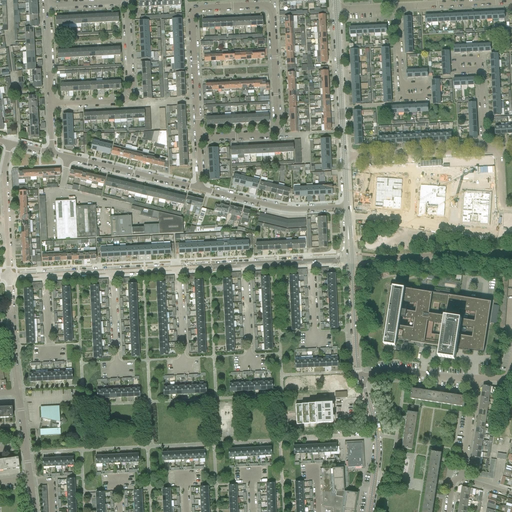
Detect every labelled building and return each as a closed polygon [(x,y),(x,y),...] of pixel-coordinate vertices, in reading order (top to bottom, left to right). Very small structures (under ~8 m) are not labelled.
[(146,59),(146,63),(149,63),(152,62),(151,59),(150,59),(150,52),(141,53),(141,58),(141,59),(146,59)] [(287,65),(287,69),(296,68),(295,58),(293,58),(286,59),(286,65),(287,65)] [(173,73),(175,73),(183,73),(183,70),(183,64),(184,64),(183,64),(183,63),(174,64),(175,70),(173,71),(173,73)] [(287,73),(287,79),(294,79),(296,78),(296,68),(287,69),(287,73)] [(265,81),(259,81),(259,88),(260,92),(261,92),(262,91),(266,91),(269,91),(268,84),(265,84),(265,81)] [(157,143),(160,131),(154,132),(151,142),(157,143)] [(147,132),(145,140),(151,142),(154,132),(147,132)] [(64,146),(64,147),(65,147),(65,149),(73,151),(73,146),(73,140),(64,140),(64,146)] [(96,151),(97,151),(99,143),(93,141),(91,150),(96,151)] [(103,152),(103,153),(105,144),(99,143),(97,151),(102,152),(102,153),(103,152)] [(105,144),(103,153),(108,154),(109,154),(111,146),(105,144)] [(112,150),(111,154),(117,156),(119,147),(113,145),(112,150)] [(125,148),(123,157),(128,159),(131,146),(126,145),(125,148)] [(131,146),(128,159),(134,160),(136,151),(137,148),(131,146)] [(119,147),(117,156),(123,157),(125,148),(119,147)] [(136,151),(134,160),(140,161),(142,152),(136,151)] [(142,152),(140,161),(146,163),(148,154),(142,152)] [(148,154),(146,163),(152,164),(153,158),(154,155),(148,154)] [(159,159),(157,166),(163,167),(168,168),(167,163),(167,161),(167,159),(167,158),(162,157),(160,156),(159,159)] [(422,171),(471,167),(471,172),(474,172),(474,166),(471,167),(470,159),(422,162),(422,171)] [(69,176),(68,178),(74,180),(74,177),(76,171),(70,169),(69,176)] [(240,177),(238,185),(244,186),(244,187),(244,186),(245,186),(247,178),(247,175),(241,174),(240,177)] [(238,185),(240,177),(234,175),(232,183),(238,185),(237,185),(238,185)] [(105,186),(111,188),(113,180),(107,178),(105,186)] [(250,188),(251,188),(253,179),(247,178),(245,186),(250,188)] [(377,178),(375,208),(400,209),(402,180),(377,178)] [(253,179),(251,188),(256,189),(256,190),(256,189),(257,189),(259,181),(253,179)] [(258,190),(264,191),(266,183),(267,181),(261,180),(258,190)] [(135,193),(134,196),(140,198),(141,195),(143,187),(137,185),(135,193)] [(331,186),(325,186),(325,195),(331,195),(332,195),(332,194),(336,194),(335,186),(331,186)] [(421,186),(419,215),(444,217),(446,187),(421,186)] [(465,193),(463,222),(488,224),(490,195),(465,193)] [(171,202),(170,205),(177,207),(177,203),(179,196),(173,194),(171,202)] [(179,196),(177,203),(183,205),(185,197),(179,196)] [(203,200),(198,199),(194,212),(194,214),(198,215),(201,208),(203,200)] [(75,207),(76,207),(75,201),(55,202),(57,240),(77,239),(75,207)] [(218,212),(217,217),(220,218),(223,205),(220,204),(220,205),(215,204),(214,211),(218,212)] [(223,205),(220,218),(226,219),(227,214),(227,213),(228,211),(229,206),(223,205)] [(95,206),(76,207),(75,207),(77,239),(97,238),(95,206)] [(153,211),(132,206),(131,210),(140,212),(140,215),(152,218),(153,211)] [(233,221),(231,225),(234,225),(235,222),(237,216),(240,217),(240,216),(240,214),(241,209),(236,208),(233,221)] [(240,223),(244,224),(244,222),(248,223),(249,219),(247,219),(249,211),(243,210),(240,223)] [(159,212),(158,215),(159,220),(159,224),(159,234),(183,233),(182,218),(159,212)] [(132,236),(132,228),(131,216),(110,217),(111,237),(132,236)] [(159,224),(144,225),(144,227),(144,235),(159,234),(159,224)] [(144,227),(132,228),(132,236),(144,235),(144,227)] [(248,241),(242,242),(242,250),(248,250),(248,246),(252,245),(251,236),(248,236),(248,241)] [(169,245),(163,245),(164,254),(170,254),(170,249),(173,249),(173,243),(169,244),(169,245)] [(185,253),(184,244),(178,245),(178,243),(175,243),(175,249),(178,249),(178,253),(185,253)] [(100,247),(97,247),(97,248),(97,253),(101,253),(101,257),(107,257),(107,248),(100,248),(100,247)] [(405,289),(389,286),(386,312),(382,337),(385,337),(384,345),(396,347),(397,340),(398,337),(415,340),(421,341),(420,344),(424,344),(424,343),(440,346),(439,358),(455,360),(457,350),(457,348),(470,350),(484,352),(487,331),(492,302),(478,300),(462,297),(419,291),(405,289)] [(342,403),(351,403),(351,389),(342,389),(342,381),(323,381),(324,400),(328,400),(328,399),(334,398),(333,395),(342,395),(342,403)] [(411,395),(410,399),(415,400),(415,398),(418,399),(418,400),(421,401),(429,402),(430,392),(426,391),(421,390),(417,390),(412,389),(411,393),(411,395)] [(448,394),(443,394),(430,392),(429,402),(439,403),(439,402),(442,402),(442,404),(446,404),(448,394)] [(448,394),(446,404),(451,405),(451,404),(454,404),(454,406),(456,406),(464,407),(466,397),(457,396),(452,395),(448,394)] [(331,403),(295,405),(296,414),(296,416),(296,425),(332,423),(332,415),(331,412),(331,403)] [(40,430),(40,436),(60,435),(59,406),(40,407),(41,418),(40,422),(42,423),(43,420),(50,421),(50,422),(48,429),(40,430)] [(2,407),(0,407),(0,418),(13,418),(12,407),(5,407),(5,408),(3,408),(2,407)] [(405,420),(404,430),(414,432),(416,414),(407,412),(406,417),(407,417),(407,420),(405,420)] [(414,432),(404,430),(402,441),(403,441),(403,444),(402,443),(401,448),(405,449),(411,450),(414,432)] [(475,439),(474,445),(482,446),(482,443),(487,444),(487,447),(491,448),(491,445),(492,442),(489,441),(483,440),(475,439)] [(347,444),(347,459),(362,459),(361,443),(347,444)] [(336,444),(330,444),(330,452),(330,455),(339,454),(339,447),(336,447),(336,444)] [(430,459),(429,470),(439,471),(440,462),(441,458),(442,453),(437,453),(436,452),(432,452),(431,456),(432,456),(432,459),(430,459)] [(18,458),(0,460),(2,470),(10,469),(10,468),(12,468),(12,469),(20,468),(18,458)] [(362,459),(347,459),(348,467),(362,467),(362,459)] [(342,468),(321,469),(323,506),(333,508),(332,511),(353,511),(357,494),(344,491),(342,468)] [(427,483),(426,487),(436,489),(437,485),(437,480),(439,471),(429,470),(427,480),(429,480),(428,483),(427,483)] [(427,492),(425,505),(433,507),(435,498),(436,489),(426,487),(425,492),(427,492)] [(462,487),(461,493),(469,495),(469,494),(472,495),(475,495),(476,489),(470,488),(462,487)] [(492,498),(493,495),(489,493),(488,503),(495,505),(496,500),(492,498)]
